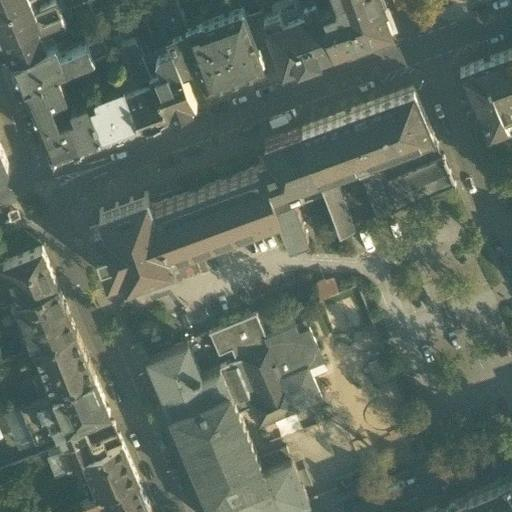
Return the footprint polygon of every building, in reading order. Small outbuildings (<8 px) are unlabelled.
[(0,0),(0,8),(20,0),(0,0)] [(36,9),(32,0),(20,0),(0,8),(0,27),(3,35),(36,21),(40,19),(36,9)] [(40,7),(36,9),(40,19),(61,11),(56,0),(53,0),(40,6),(40,7)] [(186,21),(178,0),(153,0),(168,35),(202,22),(200,16),(186,21)] [(303,0),(307,9),(318,5),(316,0),(303,0)] [(316,0),(318,5),(334,48),(392,27),(381,0),(316,0)] [(295,4),(281,10),(283,17),(298,12),(295,4)] [(274,41),(284,67),(296,63),(297,64),(321,55),(320,53),(334,48),(318,5),(307,9),(298,12),(283,17),(281,10),(265,16),(274,41)] [(168,35),(173,46),(182,68),(199,62),(207,83),(263,62),(257,47),(245,16),(242,7),(202,22),(168,35)] [(245,16),(257,47),(274,41),(265,16),(262,9),(245,16)] [(40,19),(36,21),(41,31),(45,29),(49,30),(66,23),(61,11),(40,19)] [(47,45),(41,31),(36,21),(3,35),(13,59),(47,45)] [(103,34),(60,52),(66,66),(87,57),(109,48),(103,34)] [(140,122),(168,112),(145,56),(136,35),(123,41),(136,72),(122,78),(123,81),(140,122)] [(57,70),(66,66),(60,52),(56,41),(47,45),(13,59),(23,84),(57,70)] [(173,46),(145,56),(168,112),(196,102),(182,68),(173,46)] [(511,47),(511,48),(460,67),(488,131),(509,122),(504,111),(511,107),(511,100),(511,99),(511,47)] [(67,94),(57,70),(23,84),(32,106),(30,107),(35,120),(38,119),(37,117),(59,109),(55,99),(67,94)] [(97,99),(89,102),(102,136),(115,132),(116,134),(127,130),(126,128),(140,122),(123,81),(96,92),(95,95),(97,99)] [(436,138),(413,85),(264,140),(269,153),(259,157),(261,164),(152,204),(104,222),(89,228),(108,279),(124,274),(126,281),(174,263),(171,255),(280,214),(281,214),(274,197),(293,191),(300,188),(303,187),(300,180),(319,173),(331,169),(357,159),(370,154),(422,135),(425,143),(436,138)] [(59,109),(37,117),(38,119),(53,154),(72,147),(73,150),(84,146),(83,143),(102,136),(89,102),(88,99),(71,105),(74,114),(63,118),(59,109)] [(0,174),(4,173),(8,164),(0,144),(0,174)] [(357,159),(359,166),(373,161),(370,154),(357,159)] [(387,182),(397,208),(455,182),(444,156),(387,182)] [(373,161),(359,166),(365,181),(378,176),(373,161)] [(331,169),(319,173),(325,188),(340,229),(354,224),(348,207),(343,193),(336,176),(334,175),(333,175),(331,169)] [(304,196),(325,188),(319,173),(300,180),(303,187),(300,188),(302,193),(303,193),(304,196)] [(365,181),(377,216),(392,210),(385,191),(384,191),(381,184),(378,176),(365,181)] [(382,184),(385,191),(392,210),(397,208),(387,182),(382,184)] [(100,209),(104,222),(152,204),(148,191),(100,209)] [(280,214),(290,240),(308,233),(293,191),(274,197),(281,214),(280,214)] [(16,293),(19,299),(58,283),(42,246),(3,262),(16,293)] [(314,282),(320,298),(339,291),(333,275),(314,282)] [(69,312),(58,283),(19,299),(16,300),(35,346),(76,329),(69,312)] [(0,307),(16,300),(19,299),(16,293),(0,299),(0,307)] [(236,358),(268,344),(265,336),(267,335),(256,311),(209,331),(219,353),(232,347),(236,358)] [(296,323),(267,335),(265,336),(268,344),(299,331),(296,323)] [(309,326),(299,331),(268,344),(236,358),(220,365),(239,409),(252,403),(260,422),(297,407),(296,406),(321,395),(313,375),(308,365),(307,363),(304,365),(301,357),(319,349),(309,326)] [(33,373),(42,396),(95,375),(76,329),(35,346),(34,346),(44,369),(33,373)] [(275,511),(280,510),(280,511),(309,499),(291,456),(291,457),(264,468),(259,456),(239,409),(220,365),(202,372),(187,340),(168,348),(149,356),(148,356),(165,396),(163,397),(171,414),(172,414),(210,503),(209,504),(212,511),(275,511)] [(307,363),(308,365),(323,358),(319,349),(301,357),(304,365),(307,363)] [(308,365),(313,375),(328,369),(323,358),(308,365)] [(51,416),(58,432),(81,422),(110,410),(95,375),(42,396),(21,405),(29,425),(51,416)] [(18,448),(36,441),(29,425),(21,405),(3,412),(18,448)] [(29,425),(36,441),(58,432),(51,416),(29,425)] [(86,434),(81,422),(58,432),(63,444),(74,439),(86,434)] [(86,434),(74,439),(83,458),(90,477),(98,495),(104,492),(138,478),(120,434),(92,445),(87,434),(86,434)] [(68,465),(74,462),(83,458),(74,439),(63,444),(59,445),(68,465)] [(57,470),(68,465),(59,445),(48,450),(53,460),(57,470)] [(259,456),(264,468),(291,457),(286,445),(259,456)] [(37,467),(53,460),(48,450),(32,457),(37,467)] [(90,477),(83,458),(74,462),(79,473),(83,477),(90,477)] [(0,496),(9,493),(0,471),(0,496)] [(511,511),(511,475),(469,493),(476,511),(511,511)] [(138,478),(104,492),(109,505),(112,511),(131,511),(150,504),(138,478)] [(104,507),(109,505),(104,492),(98,495),(69,507),(71,511),(96,511),(105,508),(104,507)] [(439,511),(476,511),(469,493),(448,501),(448,502),(437,506),(439,511)]
